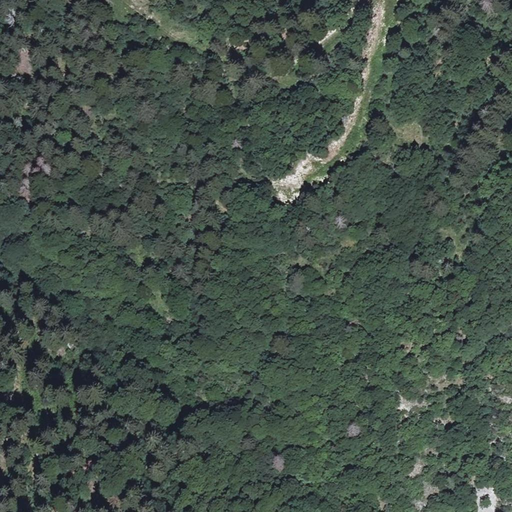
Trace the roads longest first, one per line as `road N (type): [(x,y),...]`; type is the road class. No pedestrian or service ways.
road 1 (track): [(364,0),(279,71),(192,36),(133,0)]
road 2 (track): [(384,0),(357,104),(331,153),(279,183)]
